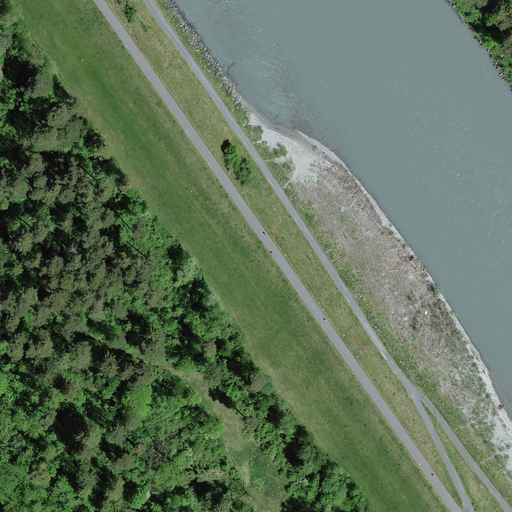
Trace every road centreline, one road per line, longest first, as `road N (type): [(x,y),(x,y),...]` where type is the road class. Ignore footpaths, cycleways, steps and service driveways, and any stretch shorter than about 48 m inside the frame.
road 1 (track): [(98,0),(455,511)]
road 2 (track): [(467,511),(408,386),(146,0)]
road 3 (track): [(408,386),(509,511)]
